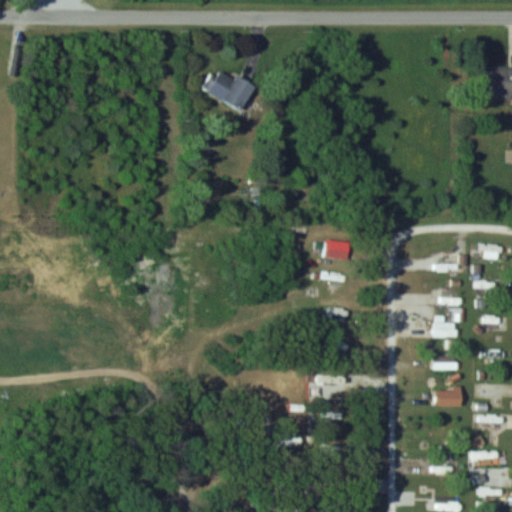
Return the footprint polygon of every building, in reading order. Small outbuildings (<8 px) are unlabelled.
[(250,87),(214,66),(200,89),(237,110),(250,87)] [(511,66),(475,66),(475,99),(511,99),(511,91),(511,66)] [(346,243),(322,243),(322,257),(346,257),(346,243)] [(490,258),(490,244),(473,244),(473,258),(490,258)] [(344,318),(344,308),(325,307),(324,317),(344,318)] [(448,322),(431,321),(431,337),(454,337),(454,320),(458,321),(458,316),(456,316),(456,310),(448,310),(448,322)] [(454,355),(432,355),(432,368),(454,368),(454,355)] [(476,397),(497,397),(497,383),(476,383),(476,397)] [(347,421),(347,411),(324,411),(324,421),(347,421)] [(457,460),(451,460),(451,450),(445,450),(445,464),(429,464),(429,474),(457,474),(457,460)]
